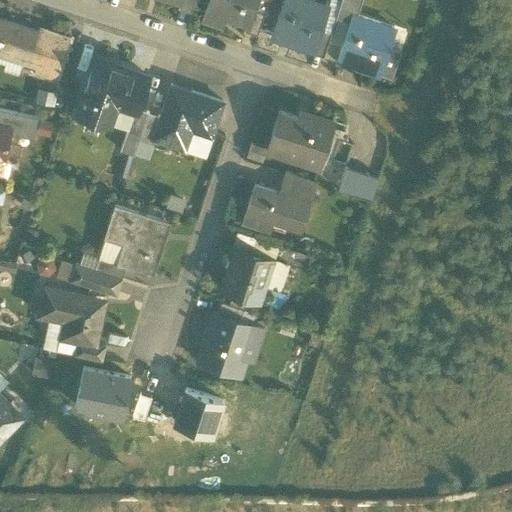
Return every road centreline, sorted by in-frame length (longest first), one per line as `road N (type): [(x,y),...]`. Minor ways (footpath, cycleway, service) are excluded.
road 1 (residential): [(262,67),(169,335)]
road 2 (residential): [(262,67),(58,0)]
